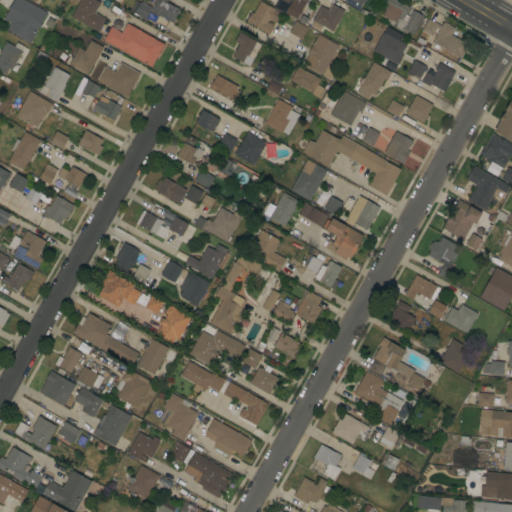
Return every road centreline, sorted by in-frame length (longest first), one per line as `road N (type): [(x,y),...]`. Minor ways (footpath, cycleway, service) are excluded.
road 1 (residential): [(511,40),(253,511)]
road 2 (residential): [(228,0),(0,397)]
